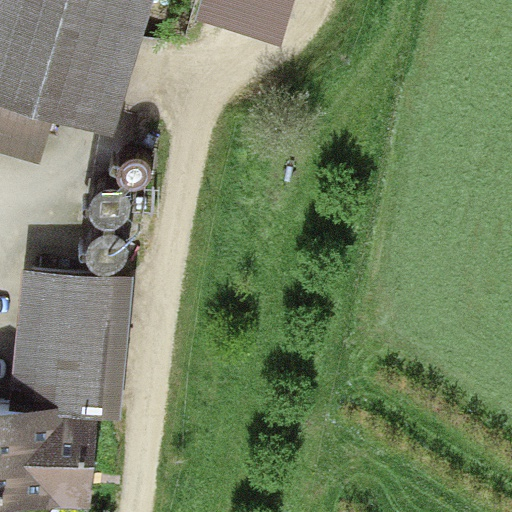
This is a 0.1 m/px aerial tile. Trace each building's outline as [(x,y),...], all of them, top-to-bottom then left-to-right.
[(0,0),(0,102),(51,117),(113,135),(152,0),(0,0)] [(281,43),(293,0),(204,0),(199,20),(281,43)] [(0,154),(36,165),(51,117),(0,102),(0,154)] [(23,269),(11,411),(99,419),(121,421),(133,279),(23,269)] [(0,504),(89,511),(91,511),(99,419),(11,411),(0,410),(0,504)]
